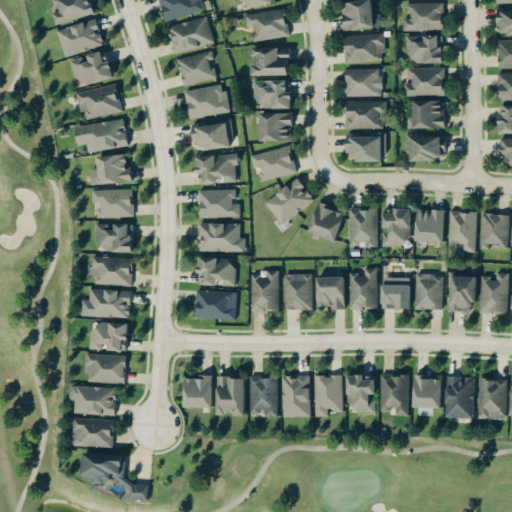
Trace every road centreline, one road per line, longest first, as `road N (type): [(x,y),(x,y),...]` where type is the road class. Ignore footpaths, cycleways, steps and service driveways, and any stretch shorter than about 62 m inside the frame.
road 1 (residential): [(156,427),(164,153),(124,0)]
road 2 (residential): [(162,343),(511,347)]
road 3 (residential): [(328,173),(351,181),(511,186)]
road 4 (residential): [(471,0),(472,184)]
road 5 (residential): [(309,0),(328,173)]
